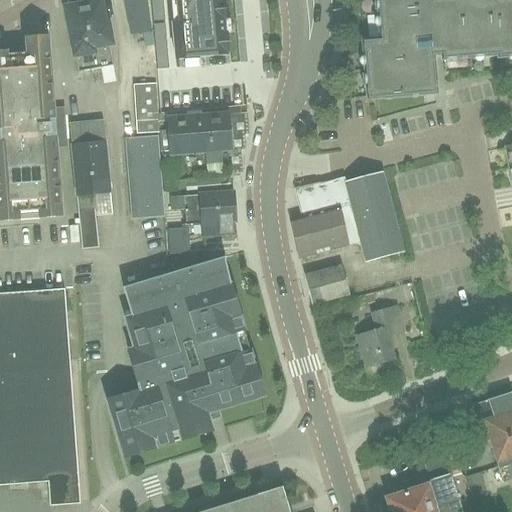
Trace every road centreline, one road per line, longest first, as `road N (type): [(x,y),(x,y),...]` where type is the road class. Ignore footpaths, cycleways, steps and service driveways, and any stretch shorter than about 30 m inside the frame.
road 1 (tertiary): [(323,433),(282,294),(270,166)]
road 2 (residential): [(109,511),(153,487),(323,433)]
road 3 (residential): [(323,433),(511,365)]
road 4 (residential): [(511,311),(465,135)]
road 5 (tertiary): [(270,166),(299,83),(309,0)]
